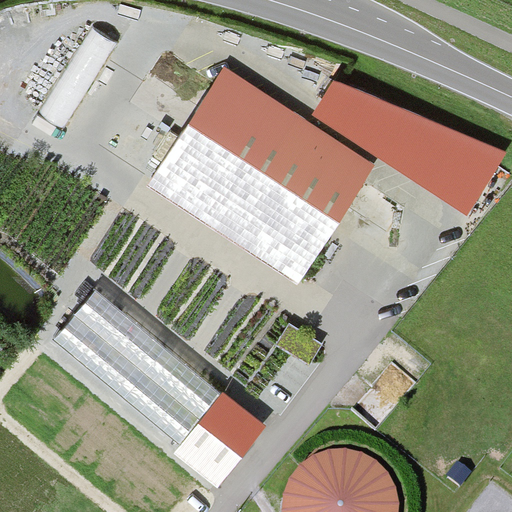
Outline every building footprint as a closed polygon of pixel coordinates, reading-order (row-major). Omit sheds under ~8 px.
[(45,109),(70,123),(119,36),(94,22),(45,109)] [(298,275),(374,162),(226,65),(198,106),(150,178),(298,275)] [(467,204),(505,145),(333,74),(313,106),(467,204)] [(217,481),(266,420),(223,386),(174,446),(217,481)] [(374,463),(332,452),(294,474),(283,511),(393,511),(396,501),(374,463)]
